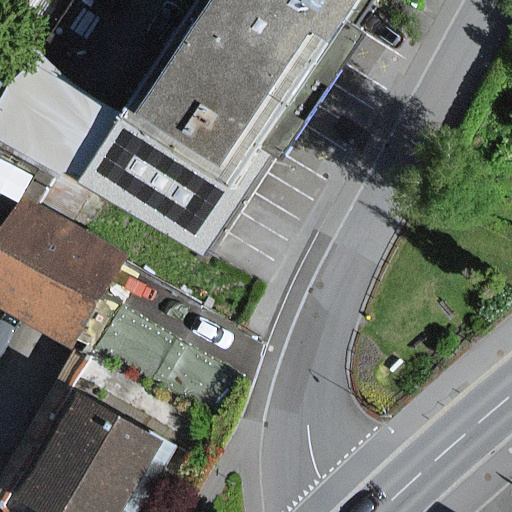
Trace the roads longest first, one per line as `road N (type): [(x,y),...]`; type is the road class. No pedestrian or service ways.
road 1 (residential): [(350,511),(313,460),(310,395),(340,296),(381,207),(497,0)]
road 2 (primary): [(511,401),(382,511)]
